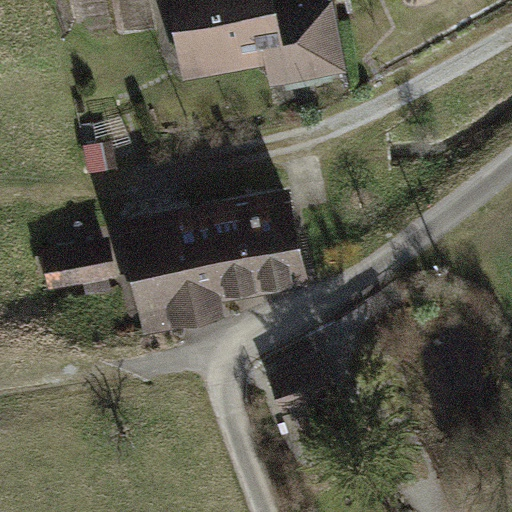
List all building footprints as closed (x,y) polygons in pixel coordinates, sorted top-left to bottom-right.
[(174,0),(188,73),(282,55),(288,86),(349,75),(335,0),(311,0),(275,7),(273,0),(174,0)] [(117,163),(113,138),(94,141),(99,166),(117,163)] [(187,209),(131,221),(153,327),(225,312),(220,289),(304,272),(287,188),(227,200),(225,190),(185,199),(187,209)] [(108,235),(43,247),(50,283),(114,271),(108,235)] [(316,354),(270,371),(281,401),(312,389),(315,397),(329,392),(316,354)]
